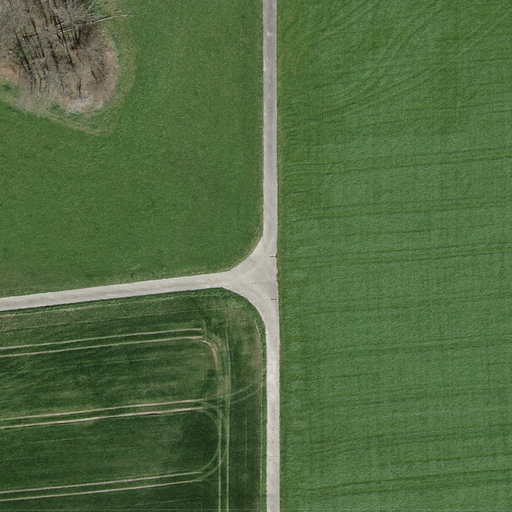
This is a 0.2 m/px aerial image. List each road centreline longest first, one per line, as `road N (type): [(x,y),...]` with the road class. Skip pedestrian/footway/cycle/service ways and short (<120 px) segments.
road 1 (track): [(0,307),(268,276),(275,511)]
road 2 (track): [(273,0),(268,276)]
